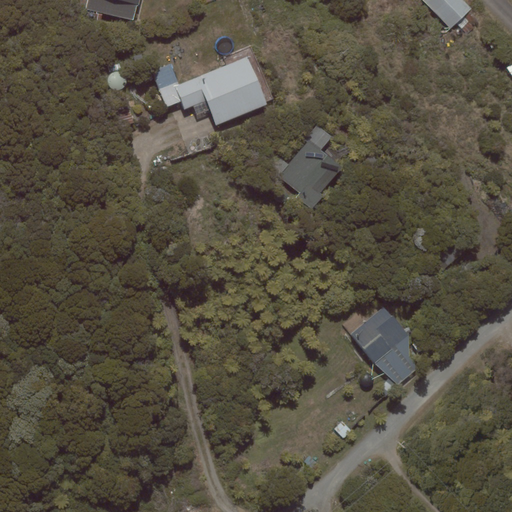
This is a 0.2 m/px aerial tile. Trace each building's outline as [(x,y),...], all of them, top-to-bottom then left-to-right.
[(87,0),(85,9),(133,21),(137,4),(138,4),(139,0),(87,0)] [(463,0),(421,0),(450,29),(471,8),(463,0)] [(247,57),(179,84),(171,63),(152,71),(167,107),(181,101),(184,109),(193,106),(197,115),(210,109),(216,126),(268,105),(247,57)] [(268,168),(299,193),(296,198),(311,210),(324,196),(320,193),(343,167),(321,150),(332,136),(316,125),(305,139),(308,141),(289,164),(278,155),(268,168)] [(409,335),(384,306),(351,334),(374,363),(398,385),(418,367),(409,357),(409,335)]
